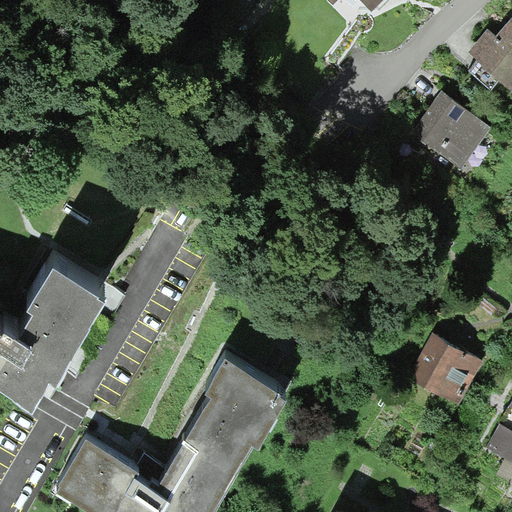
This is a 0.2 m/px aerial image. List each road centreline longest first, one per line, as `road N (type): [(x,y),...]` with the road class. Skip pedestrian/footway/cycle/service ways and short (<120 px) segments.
road 1 (residential): [(1,511),(45,426),(80,393),(170,234)]
road 2 (residential): [(398,66),(381,61),(360,72),(358,108),(391,119),(407,107),(411,83)]
